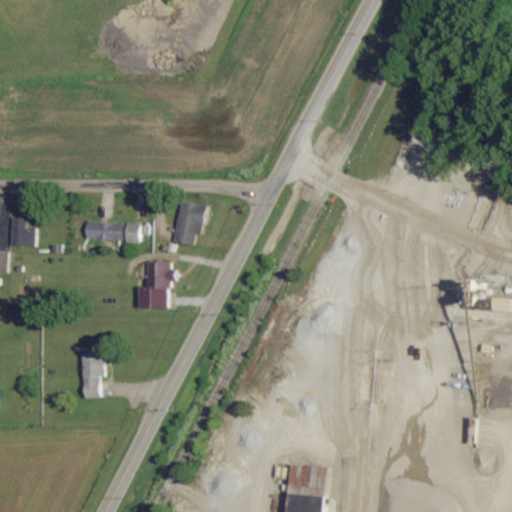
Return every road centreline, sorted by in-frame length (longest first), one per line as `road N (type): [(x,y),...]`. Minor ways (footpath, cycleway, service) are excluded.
road 1 (secondary): [(366,0),(105,511)]
road 2 (residential): [(0,178),(268,186)]
